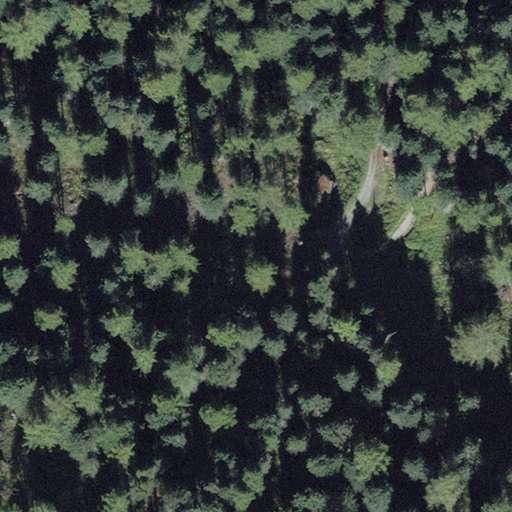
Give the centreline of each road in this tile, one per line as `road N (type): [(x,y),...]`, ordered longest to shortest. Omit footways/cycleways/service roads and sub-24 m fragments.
road 1 (track): [(424,0),(362,196),(329,245)]
road 2 (track): [(329,245),(354,256),(380,240),(458,140),(511,127)]
